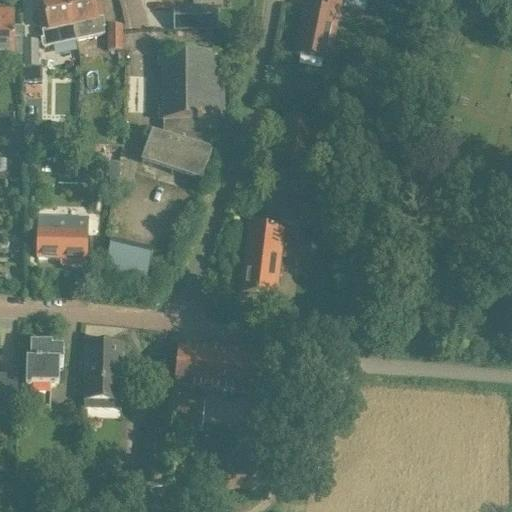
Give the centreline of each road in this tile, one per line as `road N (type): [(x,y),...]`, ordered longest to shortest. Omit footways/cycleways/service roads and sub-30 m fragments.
road 1 (track): [(334,360),(403,201),(457,0)]
road 2 (residential): [(182,323),(242,137),(271,0)]
road 3 (residential): [(182,323),(334,360),(511,376)]
road 4 (residential): [(0,307),(182,323)]
road 5 (track): [(334,360),(281,478),(249,511)]
